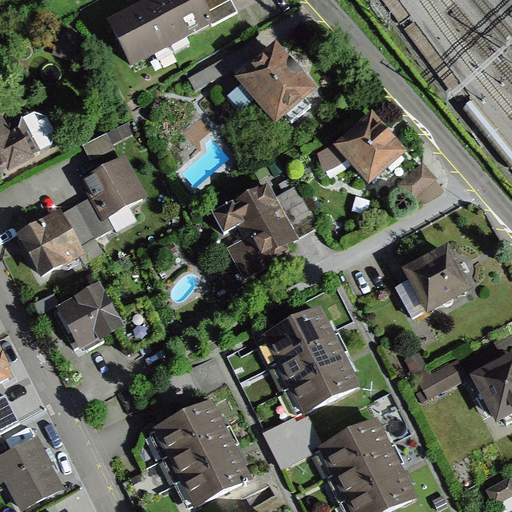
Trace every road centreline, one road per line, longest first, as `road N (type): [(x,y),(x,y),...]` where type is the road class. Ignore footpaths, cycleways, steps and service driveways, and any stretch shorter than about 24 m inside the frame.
road 1 (residential): [(0,287),(113,511)]
road 2 (residential): [(318,0),(475,179)]
road 3 (residential): [(304,279),(475,179)]
